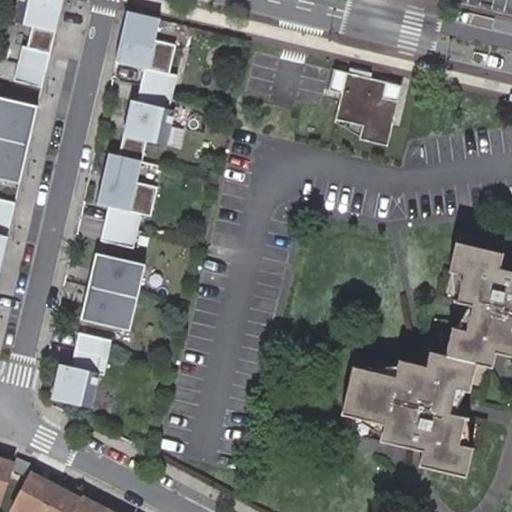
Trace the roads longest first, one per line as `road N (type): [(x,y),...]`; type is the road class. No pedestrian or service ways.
road 1 (residential): [(106,0),(15,411)]
road 2 (residential): [(290,0),(511,52)]
road 3 (residential): [(195,511),(15,411)]
